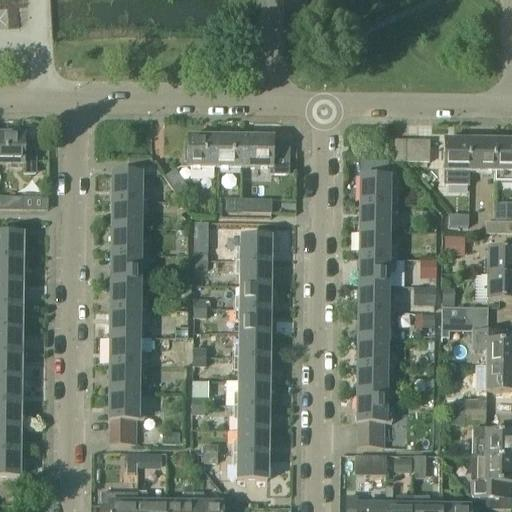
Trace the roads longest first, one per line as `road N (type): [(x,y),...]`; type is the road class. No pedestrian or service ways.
road 1 (residential): [(66,511),(73,107)]
road 2 (residential): [(316,511),(323,112)]
road 3 (residential): [(73,107),(271,112)]
road 4 (residential): [(323,112),(511,113)]
